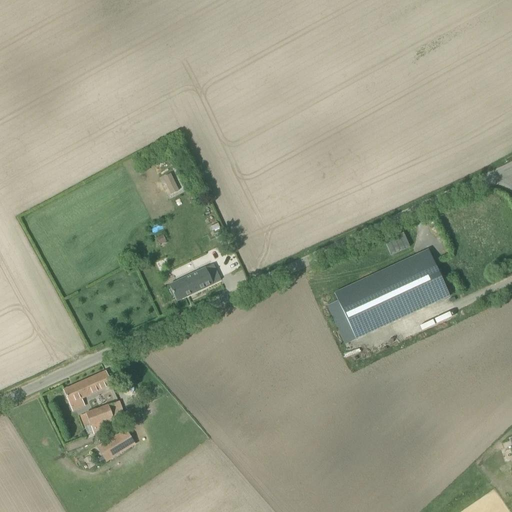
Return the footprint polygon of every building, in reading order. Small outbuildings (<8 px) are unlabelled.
[(162,178),(171,194),(179,191),(170,174),(162,178)] [(162,234),(156,238),(159,245),(166,242),(162,234)] [(427,250),(334,293),(336,297),(337,300),(326,306),(344,345),(449,297),(427,250)] [(176,302),(213,285),(220,281),(212,265),(205,269),(169,286),(171,290),(169,291),(173,298),(174,298),(176,302)] [(81,398),(111,385),(105,372),(64,391),(69,403),(70,403),(73,411),(84,406),(81,398)] [(113,419),(115,424),(126,420),(119,402),(80,416),(85,428),(90,426),(91,427),(113,419)] [(134,444),(125,430),(98,447),(106,462),(134,444)]
